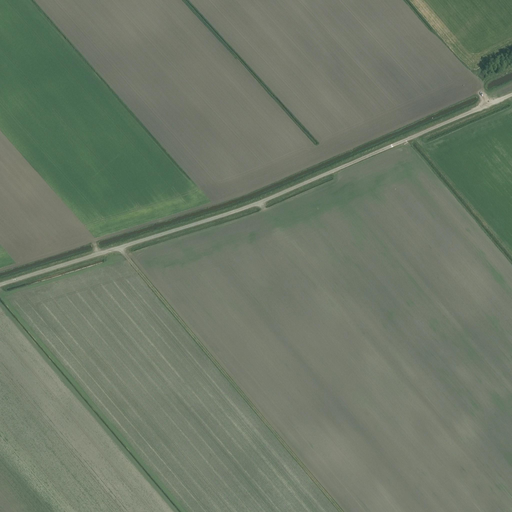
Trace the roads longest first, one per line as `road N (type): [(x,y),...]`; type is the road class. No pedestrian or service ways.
road 1 (unclassified): [(0,284),(242,208),(511,94)]
road 2 (track): [(341,511),(118,248)]
